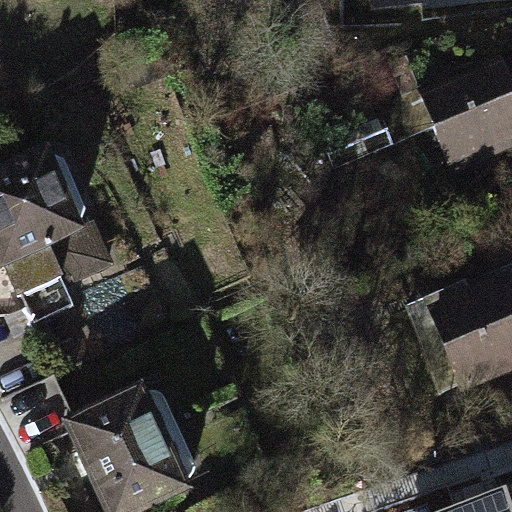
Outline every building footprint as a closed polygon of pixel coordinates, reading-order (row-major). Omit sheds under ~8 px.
[(511,71),(467,90),(509,185),(511,183),(511,71)] [(89,160),(15,192),(64,305),(138,273),(89,160)] [(511,299),(469,316),(508,415),(511,413),(511,299)] [(237,511),(179,399),(104,437),(143,511),(237,511)] [(511,511),(511,486),(439,511),(511,511)]
